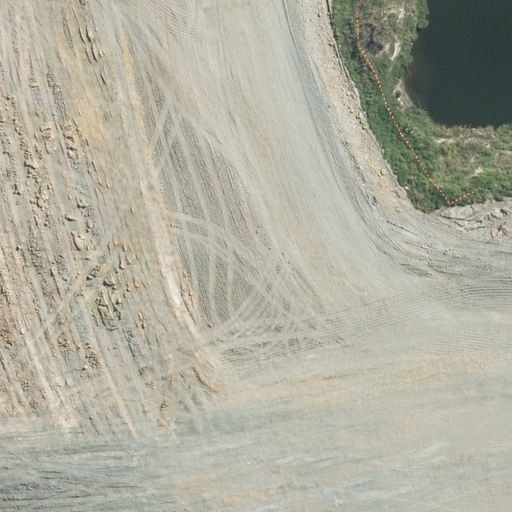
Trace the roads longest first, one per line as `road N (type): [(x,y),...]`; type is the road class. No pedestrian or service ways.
road 1 (unknown): [(101,511),(511,340)]
road 2 (unknown): [(364,0),(511,211)]
road 3 (unknown): [(149,0),(44,51),(0,88)]
